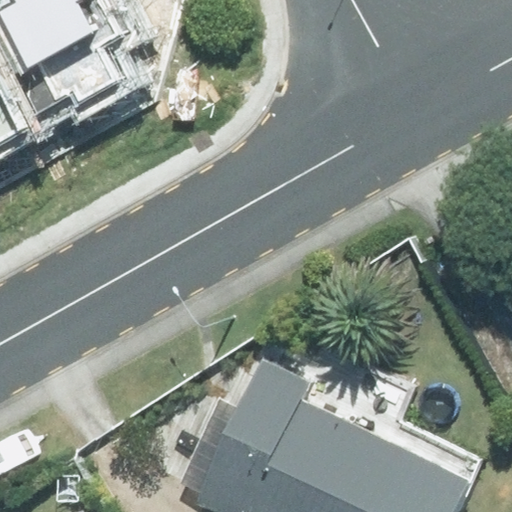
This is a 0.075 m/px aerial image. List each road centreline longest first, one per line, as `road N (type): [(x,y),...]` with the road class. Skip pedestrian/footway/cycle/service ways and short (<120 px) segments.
road 1 (tertiary): [(0,339),(413,108)]
road 2 (residential): [(353,0),(413,108)]
